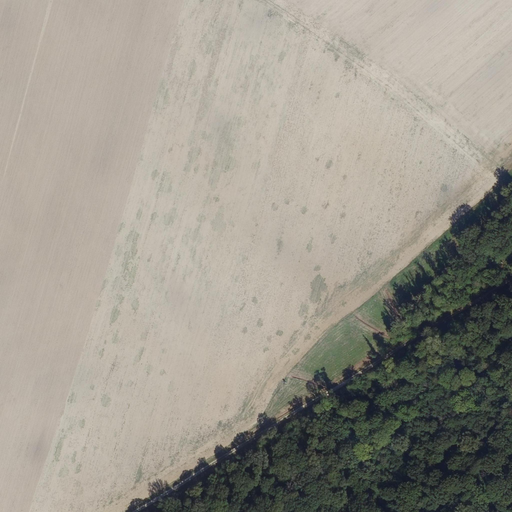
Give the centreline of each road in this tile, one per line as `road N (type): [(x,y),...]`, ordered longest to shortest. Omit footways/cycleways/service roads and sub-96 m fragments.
road 1 (track): [(328,394),(138,511)]
road 2 (track): [(511,278),(328,394)]
